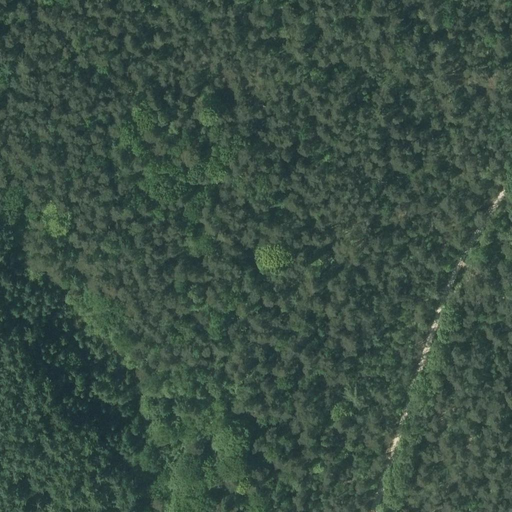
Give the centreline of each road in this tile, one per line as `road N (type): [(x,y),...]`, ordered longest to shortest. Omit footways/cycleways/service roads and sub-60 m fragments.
road 1 (track): [(511,182),(450,292),(373,511)]
road 2 (track): [(511,397),(476,422),(431,511)]
